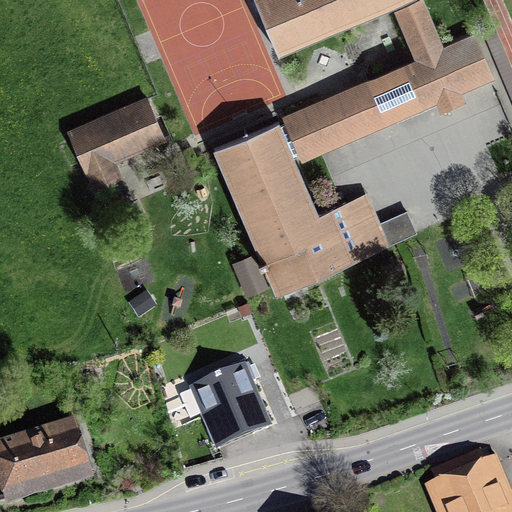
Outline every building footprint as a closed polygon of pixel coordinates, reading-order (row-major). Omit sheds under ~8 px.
[(256,0),(279,53),(280,52),(279,50),(316,34),(317,36),(318,35),(317,33),(354,17),(355,19),(356,18),(355,17),(392,1),(392,3),(394,2),(393,1),(394,0),(398,0),(402,9),(403,10),(418,4),(417,2),(416,0),(256,0)] [(484,32),(511,98),(511,70),(494,28),(484,32)] [(301,152),(302,156),(490,75),(474,36),(444,49),(415,62),(286,117),(288,122),(277,126),(284,141),(285,140),(286,141),(284,142),(290,156),(301,152)] [(113,160),(164,138),(147,98),(69,131),(87,172),(88,171),(95,188),(121,177),(113,160)] [(279,292),(377,250),(363,216),(353,221),(349,211),(345,202),(315,215),(308,198),(309,197),(309,196),(307,197),(300,179),(301,179),(301,178),(300,178),(292,161),(294,160),(293,159),(292,160),(290,156),(284,142),(286,141),(285,140),(284,141),(277,126),(276,124),(279,122),(278,121),(214,148),(215,150),(218,148),(225,166),(224,166),(224,168),(226,167),(233,184),(232,185),(232,186),(234,186),(241,203),(240,204),(240,205),(242,204),(249,222),(247,222),(248,223),(249,223),(257,240),(255,241),(256,242),(257,241),(265,259),(258,262),(261,267),(267,264),(279,292)] [(406,211),(380,223),(389,243),(416,232),(406,211)] [(254,256),(236,264),(248,291),(266,284),(254,256)] [(191,389),(214,446),(268,424),(244,367),(191,389)] [(0,499),(97,472),(83,424),(0,447),(0,499)] [(432,471),(449,511),(505,511),(479,451),(432,471)]
